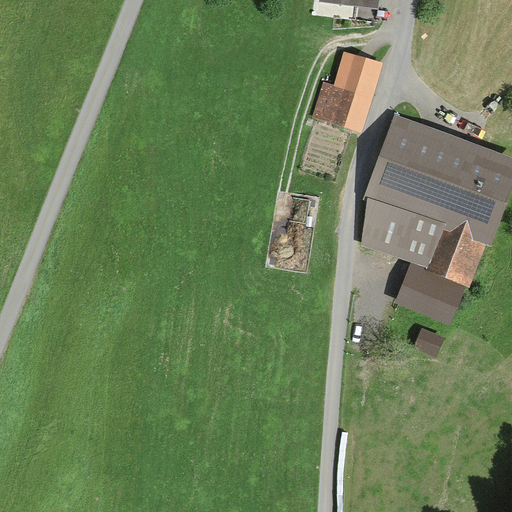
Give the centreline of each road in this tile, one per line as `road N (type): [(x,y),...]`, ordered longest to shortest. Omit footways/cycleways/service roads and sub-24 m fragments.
road 1 (unclassified): [(326,511),(353,198),(411,0)]
road 2 (unclassified): [(0,337),(133,0)]
road 3 (track): [(282,189),(323,56),(354,38),(406,29)]
